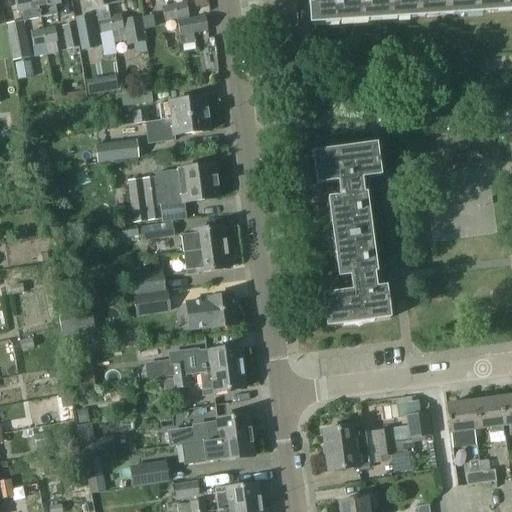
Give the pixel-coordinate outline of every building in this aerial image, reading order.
[(24,23),(41,19),(37,0),(15,0),(18,12),(22,11),(24,23)] [(58,0),(37,0),(41,19),(58,16),(56,5),(59,5),(58,0)] [(107,7),(105,0),(86,0),(88,10),(96,9),(97,17),(104,58),(115,56),(113,35),(113,33),(110,19),(107,7)] [(511,0),(308,0),(310,26),(511,12),(511,0)] [(186,4),(174,6),(177,20),(188,18),(186,4)] [(177,20),(174,6),(163,8),(165,22),(177,20)] [(91,16),(76,19),(82,50),(97,48),(91,16)] [(110,19),(113,33),(125,30),(128,46),(146,42),(142,19),(123,22),(122,17),(110,19)] [(207,32),(204,17),(177,22),(179,37),(207,32)] [(74,25),(63,28),(67,51),(79,49),(74,25)] [(55,29),(43,31),(46,45),(58,43),(55,29)] [(46,45),(43,31),(31,33),(34,47),(46,45)] [(29,59),(25,35),(10,38),(14,62),(29,59)] [(152,92),(121,96),(123,107),(153,103),(152,92)] [(161,122),(209,115),(206,99),(159,106),(161,122)] [(147,111),(133,113),(135,125),(149,123),(147,111)] [(209,115),(161,122),(164,138),(175,136),(175,137),(211,132),(209,115)] [(135,141),(96,146),(99,163),(138,158),(135,141)] [(376,146),(312,154),(317,186),(338,183),(340,198),(328,200),(333,239),(371,234),(366,195),(363,195),(361,180),(380,177),(376,146)] [(150,208),(172,205),(172,206),(220,199),(215,166),(168,173),(157,174),(157,175),(145,176),(145,180),(128,183),(133,224),(151,222),(150,208)] [(139,228),(141,242),(174,238),(172,224),(139,228)] [(109,241),(139,237),(137,228),(107,232),(109,241)] [(182,238),(185,257),(195,256),(194,252),(226,248),(224,228),(192,232),(192,236),(182,238)] [(371,234),(333,239),(338,279),(350,277),(352,293),(322,297),(326,328),(390,320),(386,288),(375,290),(373,274),(376,274),(371,234)] [(229,269),(226,248),(194,252),(195,256),(185,257),(187,277),(200,275),(200,273),(229,269)] [(134,296),(164,291),(161,275),(132,279),(134,296)] [(55,279),(57,298),(69,296),(73,296),(72,277),(69,278),(55,279)] [(164,291),(134,296),(138,319),(167,314),(164,291)] [(189,332),(213,329),(237,326),(232,297),(209,299),(185,303),(189,332)] [(90,302),(68,306),(59,308),(62,325),(65,336),(96,331),(90,302)] [(199,375),(241,369),(239,349),(209,353),(208,351),(196,352),(199,375)] [(95,386),(92,359),(71,362),(74,389),(95,386)] [(159,381),(163,380),(174,379),(172,366),(171,362),(170,362),(157,364),(159,381)] [(174,379),(188,377),(186,364),(172,366),(174,379)] [(241,369),(199,375),(202,398),(214,396),(214,393),(244,389),(241,369)] [(188,377),(174,379),(175,390),(189,388),(188,377)] [(511,397),(500,399),(504,427),(511,426),(511,397)] [(500,399),(477,402),(479,420),(474,420),(475,431),(504,427),(500,399)] [(451,434),(475,431),(474,420),(479,420),(477,402),(447,406),(449,419),(447,419),(448,424),(449,424),(451,434)] [(401,417),(404,441),(429,438),(426,413),(401,417)] [(217,424),(206,426),(194,427),(194,429),(168,433),(170,448),(183,446),(196,444),(209,443),(251,437),(248,417),(217,421),(217,424)] [(325,452),(367,447),(364,428),(353,429),(352,428),(323,432),(325,452)] [(377,432),(379,445),(391,443),(389,431),(377,432)] [(251,437),(209,443),(211,459),(223,458),(222,462),(254,458),(251,437)] [(94,443),(97,458),(116,454),(113,440),(94,443)] [(393,456),(391,443),(379,445),(381,458),(393,456)] [(367,447),(325,452),(328,472),(359,468),(358,467),(369,465),(367,447)] [(132,489),(169,483),(166,461),(129,467),(132,489)] [(481,473),(483,484),(497,482),(495,471),(481,473)] [(483,484),(481,473),(467,475),(468,486),(483,484)] [(0,491),(11,489),(10,481),(0,483),(0,491)] [(198,484),(174,486),(175,499),(199,496),(198,484)] [(218,511),(260,506),(257,486),(226,490),(226,489),(215,490),(218,511)] [(11,489),(0,491),(0,493),(1,499),(13,497),(11,489)] [(339,503),(340,511),(368,511),(367,500),(356,501),(356,500),(352,500),(351,502),(339,503)] [(190,503),(191,511),(205,511),(204,501),(190,503)]
